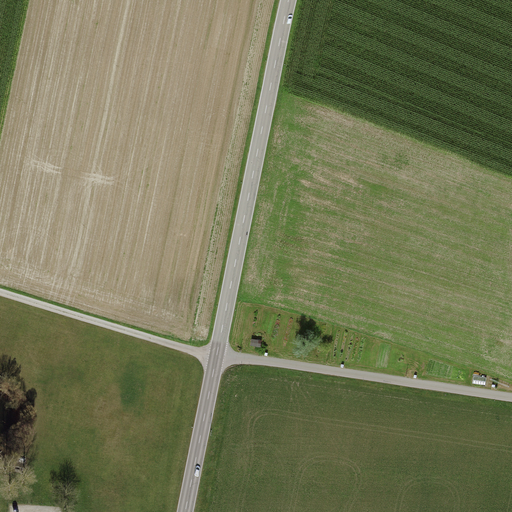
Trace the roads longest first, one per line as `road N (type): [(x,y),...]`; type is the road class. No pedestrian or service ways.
road 1 (secondary): [(186,511),(288,0)]
road 2 (track): [(217,359),(0,292)]
